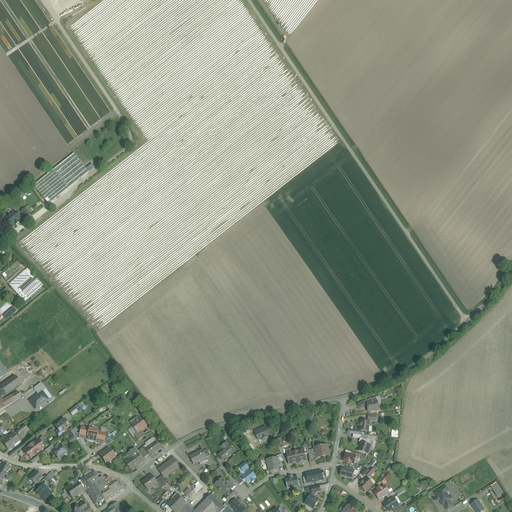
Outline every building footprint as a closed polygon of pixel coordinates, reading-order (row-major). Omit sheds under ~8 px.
[(74,154),(54,170),(69,188),(89,172),(74,154)] [(90,172),(95,167),(92,164),(87,168),(90,172)] [(54,170),(34,186),(49,204),(69,188),(54,170)] [(25,208),(21,212),(25,218),(30,214),(25,208)] [(15,211),(13,213),(10,215),(10,216),(6,219),(12,226),(15,224),(16,225),(19,223),(18,221),(21,219),(15,212),(15,211)] [(25,271),(22,268),(7,282),(19,295),(12,302),(19,310),(27,304),(45,289),(37,279),(34,277),(27,269),(25,271)] [(13,307),(4,316),(7,320),(16,311),(13,307)] [(5,370),(0,363),(0,375),(1,377),(12,370),(9,366),(5,370)] [(15,376),(0,385),(0,394),(2,397),(3,396),(21,384),(15,376)] [(34,389),(38,394),(42,391),(42,392),(45,389),(41,383),(34,389)] [(17,391),(3,400),(7,406),(21,397),(17,391)] [(38,394),(29,401),(36,409),(47,401),(49,400),(48,399),(42,392),(42,391),(38,394)] [(376,397),(364,401),(365,405),(367,405),(368,412),(378,411),(378,409),(379,409),(378,407),(377,406),(376,397)] [(75,407),(69,411),(72,416),(78,411),(75,407)] [(10,418),(0,425),(5,432),(4,432),(5,434),(16,427),(10,418)] [(141,419),(132,425),(137,433),(141,431),(147,426),(144,424),(145,423),(144,421),(143,421),(141,419)] [(64,420),(56,426),(59,430),(55,432),(59,436),(65,431),(64,430),(69,426),(64,420)] [(362,422),(360,421),(359,431),(364,432),(365,433),(367,433),(367,432),(368,432),(369,422),(365,422),(364,421),(363,421),(362,422)] [(23,427),(16,432),(18,435),(23,432),(24,434),(27,432),(23,427)] [(89,429),(81,427),(79,434),(79,438),(86,440),(89,429)] [(254,432),(258,441),(261,439),(262,441),(264,442),(267,440),(268,438),(267,436),(269,436),(266,427),(254,432)] [(92,430),(89,429),(86,440),(95,442),(97,431),(94,430),(93,429),(92,430)] [(102,432),(97,431),(95,442),(95,443),(103,444),(104,438),(105,434),(101,433),(102,432)] [(141,431),(137,433),(134,435),(138,441),(145,436),(141,431)] [(13,433),(2,442),(8,450),(14,446),(14,447),(20,443),(13,433)] [(160,449),(153,438),(145,444),(148,448),(146,449),(145,450),(146,450),(149,455),(150,456),(154,454),(155,454),(156,453),(156,452),(160,449)] [(360,438),(360,439),(359,442),(361,443),(358,451),(369,455),(370,451),(369,451),(370,446),(369,446),(371,440),(366,439),(366,440),(360,438)] [(281,439),(275,441),(277,446),(280,445),(281,448),(284,447),(281,439)] [(39,440),(35,443),(34,442),(31,445),(37,453),(43,448),(40,445),(42,444),(39,440)] [(226,443),(221,447),(225,451),(219,456),(223,460),(231,454),(233,453),(229,448),(230,448),(226,443)] [(37,453),(31,445),(27,447),(28,448),(24,451),(27,455),(28,454),(31,457),(37,453)] [(60,445),(58,447),(57,446),(55,448),(55,449),(52,451),(57,458),(66,451),(60,445)] [(237,453),(231,446),(230,448),(229,448),(233,453),(231,454),(233,457),(237,453)] [(324,446),(314,448),(314,449),(316,458),(324,457),(324,456),(326,455),(324,446)] [(144,447),(139,451),(144,458),(149,455),(146,450),(145,450),(146,449),(144,447)] [(108,449),(100,455),(106,463),(114,457),(108,449)] [(316,458),(314,449),(308,450),(308,454),(309,462),(316,460),(316,458)] [(143,461),(134,450),(129,454),(132,458),(126,462),(131,470),(143,461)] [(303,450),(295,452),(298,463),(299,463),(299,462),(306,461),(304,454),(304,450),(303,450)] [(203,451),(196,455),(195,454),(189,457),(194,465),(206,458),(203,452),(203,451)] [(295,452),(287,454),(289,465),(296,463),(296,464),(298,463),(295,452)] [(349,455),(346,454),(344,461),(353,464),(355,457),(353,456),(351,456),(352,455),(349,455)] [(277,458),(266,461),(267,464),(269,465),(270,472),(278,470),(278,466),(279,465),(278,463),(277,458)] [(173,459),(158,470),(163,476),(165,479),(165,478),(179,468),(173,459)] [(245,463),(239,468),(243,473),(244,472),(246,475),(241,479),(240,479),(243,482),(245,481),(248,484),(251,482),(252,484),(255,481),(253,480),(256,478),(250,471),(248,469),(249,468),(245,463)] [(10,468),(3,464),(1,467),(0,466),(0,470),(6,474),(10,468)] [(355,471),(348,469),(348,470),(342,468),(340,476),(352,480),(355,471)] [(366,469),(361,474),(364,477),(365,475),(369,471),(366,469)] [(369,471),(365,475),(368,478),(374,471),(372,469),(369,471)] [(36,471),(29,478),(34,484),(38,480),(42,477),(36,471)] [(94,471),(78,481),(84,489),(93,483),(99,479),(94,471)] [(315,481),(323,480),(321,471),(313,473),(315,481)] [(51,472),(47,476),(51,480),(55,476),(51,472)] [(308,483),(315,481),(313,473),(306,475),(308,483)] [(152,475),(141,482),(148,491),(158,484),(156,481),(152,475)] [(386,475),(380,482),(383,485),(390,479),(386,475)] [(165,479),(163,476),(158,479),(164,487),(169,483),(165,478),(165,479)] [(102,477),(99,479),(93,483),(98,490),(107,484),(102,477)] [(241,479),(239,477),(235,480),(239,485),(243,482),(240,479),(241,479)] [(297,477),(293,478),(293,477),(289,478),(289,479),(285,480),(287,489),(299,486),(298,481),(297,477)] [(164,487),(158,479),(156,481),(158,484),(162,489),(164,487)] [(231,488),(222,479),(215,485),(218,488),(218,489),(220,491),(221,491),(226,497),(230,493),(228,491),(231,488)] [(367,479),(364,482),(363,481),(361,484),(361,485),(360,486),(362,488),(366,492),(373,485),(367,479)] [(34,484),(32,486),(34,488),(40,482),(38,480),(34,484)] [(75,484),(66,490),(72,497),(77,494),(78,495),(82,493),(81,491),(84,489),(78,481),(75,484)] [(110,489),(101,495),(104,499),(105,501),(123,489),(118,481),(115,483),(116,485),(110,489)] [(199,491),(203,486),(198,482),(194,487),(199,491)] [(497,482),(491,487),(498,497),(504,493),(497,482)] [(98,490),(93,483),(85,488),(96,504),(104,499),(101,495),(98,490)] [(51,494),(42,485),(35,492),(45,501),(51,494)] [(169,485),(166,488),(171,494),(174,491),(169,485)] [(315,487),(311,488),(312,494),(316,493),(321,492),(319,486),(315,487)] [(384,486),(381,488),(380,487),(378,488),(378,490),(374,493),(379,500),(389,493),(384,486)] [(446,486),(435,494),(442,506),(449,501),(453,499),(451,497),(449,498),(446,493),(448,491),(446,486)] [(188,487),(184,492),(191,499),(196,494),(188,487)] [(403,488),(395,493),(397,496),(405,491),(403,488)] [(226,497),(225,498),(228,502),(235,495),(231,492),(230,493),(226,497)] [(311,496),(310,495),(306,502),(304,504),(306,506),(307,505),(313,509),(314,509),(315,509),(315,507),(319,501),(314,497),(316,493),(312,494),(311,496)] [(186,504),(176,494),(173,497),(174,499),(173,500),(172,500),(168,504),(173,510),(172,511),(173,511),(179,511),(183,507),(186,504)] [(211,495),(205,502),(204,502),(194,511),(222,511),(230,511),(231,511),(227,507),(225,509),(211,495)] [(250,495),(243,501),(246,505),(253,500),(250,495)] [(393,498),(384,505),(385,506),(384,506),(384,507),(385,509),(386,509),(387,509),(388,511),(392,510),(393,511),(394,511),(401,508),(400,506),(398,506),(393,498)] [(238,511),(243,508),(235,499),(229,505),(235,511),(238,511)] [(482,511),(484,511),(478,500),(471,505),(475,511),(482,511)] [(83,501),(78,505),(75,504),(73,511),(84,511),(83,509),(87,507),(83,501)] [(449,501),(444,505),(447,510),(453,507),(449,501)] [(109,509),(104,511),(123,511),(117,502),(108,508),(109,509)]
